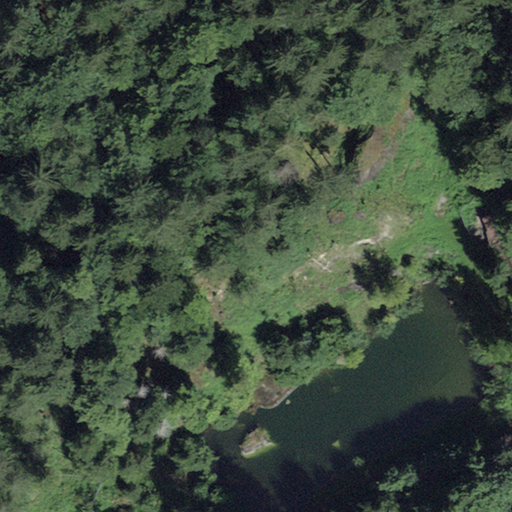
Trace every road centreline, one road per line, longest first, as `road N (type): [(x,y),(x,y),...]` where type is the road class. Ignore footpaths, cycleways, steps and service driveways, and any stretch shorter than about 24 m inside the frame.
road 1 (track): [(511,280),(494,253),(439,233),(255,356),(96,428)]
road 2 (track): [(324,511),(511,422)]
